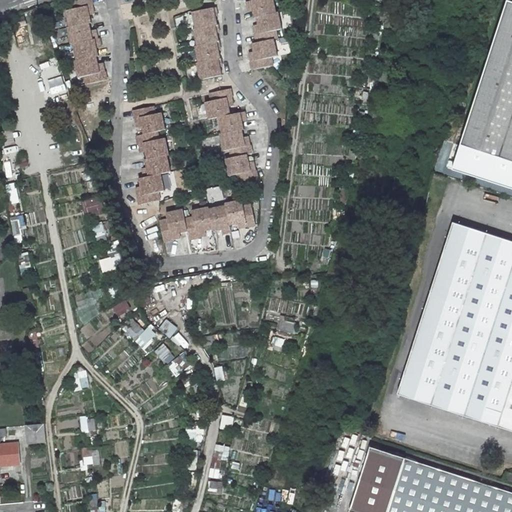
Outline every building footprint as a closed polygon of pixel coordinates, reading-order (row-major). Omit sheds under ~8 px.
[(76,60),(80,77),(85,76),(87,84),(107,80),(104,66),(98,67),(97,64),(96,57),(98,56),(96,48),(95,46),(101,44),(100,38),(98,39),(96,32),(91,34),(90,31),(88,24),(90,23),(89,15),(88,12),(94,11),(91,0),(76,0),(71,1),(73,9),(67,10),(70,27),(69,27),(72,44),(74,44),(78,60),(76,60)] [(254,9),(256,18),(258,17),(260,25),(260,27),(254,29),(258,43),(254,44),(255,52),(256,54),(250,55),(253,70),(273,66),(271,58),(277,56),(273,39),(277,39),(275,30),(281,29),(278,12),(275,13),(272,0),(254,0),(247,2),(248,8),(254,7),(254,9)] [(511,0),(501,0),(457,142),(511,159),(511,0)] [(197,46),(200,62),(198,63),(202,79),(221,75),(219,68),(219,65),(222,64),(221,58),(220,59),(218,51),(217,48),(221,47),(219,41),(218,41),(216,33),(216,31),(219,30),(218,24),(216,24),(215,17),(214,14),(218,13),(216,7),(194,12),(197,28),(195,29),(199,45),(197,46)] [(221,134),(225,151),(234,149),(236,157),(227,159),(230,176),(236,175),(238,183),(257,178),(254,164),(249,166),(248,163),(246,155),(252,153),(249,139),(244,140),(243,138),(241,130),(243,130),(241,122),(241,119),(247,118),(245,112),(230,115),(228,107),(228,104),(233,103),(230,89),(210,93),(212,101),(206,102),(210,119),(220,117),(223,133),(221,134)] [(137,191),(140,205),(160,200),(158,192),(164,191),(160,174),(170,172),(166,156),(168,155),(165,138),(159,140),(157,132),(165,130),(161,113),(155,114),(153,106),(134,111),(137,125),(143,123),(143,126),(145,134),(137,136),(141,150),(146,149),(147,151),(149,159),(147,159),(148,167),(149,170),(143,171),(144,178),(140,179),(142,186),(143,189),(137,191)] [(15,144),(12,130),(0,131),(0,145),(0,146),(15,144)] [(511,159),(457,142),(447,169),(511,189),(511,159)] [(14,163),(16,169),(28,166),(27,160),(14,163)] [(83,194),(95,191),(91,178),(87,179),(81,181),(79,181),(83,194)] [(21,197),(18,183),(6,186),(9,205),(15,205),(14,198),(21,197)] [(208,188),(209,204),(223,203),(222,187),(208,188)] [(104,212),(100,200),(94,202),(93,199),(85,201),(89,216),(104,212)] [(202,230),(205,230),(213,228),(213,230),(221,228),(224,227),(225,233),(231,232),(230,224),(238,222),(241,222),(242,228),(256,225),(252,205),(244,207),(243,201),(226,205),(226,207),(210,210),(209,208),(192,212),(193,218),(186,220),(184,210),(167,214),(168,220),(160,222),(164,242),(178,238),(177,232),(180,232),(188,230),(190,239),(204,236),(202,230)] [(22,234),(21,235),(18,220),(11,221),(15,244),(23,242),(22,234)] [(104,235),(107,234),(102,221),(92,225),(96,238),(96,237),(104,235)] [(511,242),(450,223),(397,395),(511,431),(511,242)] [(99,246),(107,243),(104,235),(96,237),(99,246)] [(31,272),(27,252),(16,255),(18,267),(19,267),(21,274),(31,272)] [(104,273),(110,271),(106,259),(100,260),(104,273)] [(237,278),(236,272),(216,274),(217,280),(237,278)] [(200,274),(200,275),(195,275),(197,284),(209,282),(208,273),(205,274),(205,273),(200,274)] [(109,288),(112,299),(119,297),(119,296),(127,293),(124,286),(124,283),(109,288)] [(174,284),(155,289),(157,296),(176,291),(174,284)] [(27,301),(32,300),(29,287),(23,289),(27,301)] [(143,308),(152,303),(146,290),(137,294),(143,308)] [(118,317),(126,313),(122,304),(114,307),(118,317)] [(143,316),(137,310),(130,316),(125,322),(126,323),(139,337),(145,329),(146,330),(149,327),(140,318),(143,316)] [(278,330),(295,334),(299,320),(282,315),(278,330)] [(171,337),(177,328),(167,320),(160,329),(171,337)] [(206,321),(195,321),(195,330),(197,335),(206,334),(206,321)] [(137,339),(139,337),(126,323),(122,328),(135,341),(137,339)] [(150,345),(160,331),(151,324),(149,327),(146,330),(145,329),(139,337),(150,345)] [(38,343),(35,326),(29,327),(31,343),(38,343)] [(201,341),(203,345),(219,341),(217,335),(200,338),(197,339),(198,342),(201,341)] [(146,346),(150,345),(139,337),(137,339),(146,346)] [(184,349),(167,337),(158,346),(169,354),(171,351),(179,356),(184,349)] [(165,358),(169,354),(158,346),(155,349),(160,354),(165,358)] [(151,362),(160,354),(155,349),(146,356),(151,362)] [(42,363),(40,352),(33,353),(34,364),(42,363)] [(190,367),(182,357),(175,363),(182,373),(190,367)] [(223,380),(220,363),(214,364),(218,381),(223,380)] [(87,377),(86,370),(78,372),(79,378),(80,379),(80,378),(87,377)] [(194,383),(190,375),(181,379),(186,388),(194,383)] [(88,377),(87,377),(80,378),(83,388),(90,386),(88,377)] [(82,389),(80,379),(79,378),(72,380),(75,391),(82,389)] [(244,391),(240,405),(238,410),(245,413),(247,408),(246,407),(248,398),(246,398),(248,392),(244,391)] [(209,417),(208,412),(204,395),(194,398),(198,420),(209,417)] [(232,427),(232,416),(222,415),(221,427),(232,427)] [(97,435),(95,418),(87,420),(87,416),(80,417),(81,429),(88,428),(90,436),(97,435)] [(30,443),(47,442),(44,424),(43,424),(27,425),(28,435),(29,435),(30,443)] [(18,443),(0,445),(0,436),(7,436),(6,429),(0,429),(0,465),(20,464),(18,443)] [(216,445),(211,469),(210,477),(218,479),(220,469),(224,470),(226,460),(228,458),(230,448),(216,445)] [(101,465),(99,449),(92,450),(91,448),(83,449),(85,470),(94,468),(93,466),(101,465)] [(188,469),(196,469),(197,451),(188,450),(188,469)] [(511,511),(511,493),(415,463),(399,511),(511,511)] [(190,489),(193,478),(194,473),(188,472),(185,488),(190,489)] [(511,482),(511,474),(506,473),(503,480),(511,482)] [(210,487),(211,487),(217,489),(216,491),(222,493),(224,483),(211,481),(210,487)] [(98,506),(95,491),(89,492),(91,507),(98,506)] [(187,511),(189,500),(182,499),(180,509),(187,511)]
